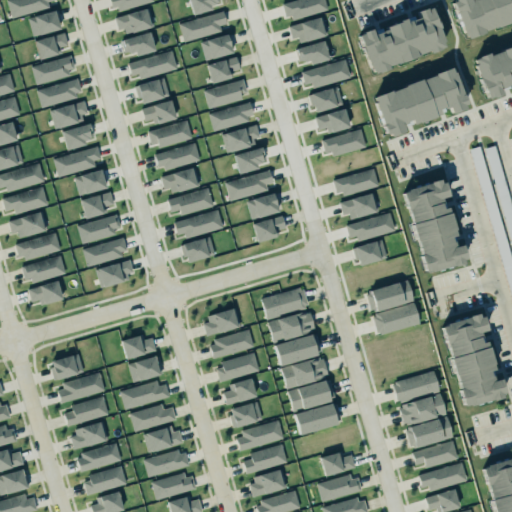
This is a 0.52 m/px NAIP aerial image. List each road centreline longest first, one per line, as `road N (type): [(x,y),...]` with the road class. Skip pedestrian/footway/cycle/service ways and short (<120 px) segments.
road 1 (residential): [(396,511),(249,0)]
road 2 (residential): [(80,0),(227,511)]
road 3 (residential): [(0,344),(322,252)]
road 4 (residential): [(62,511),(0,295)]
road 5 (residential): [(511,344),(452,135)]
